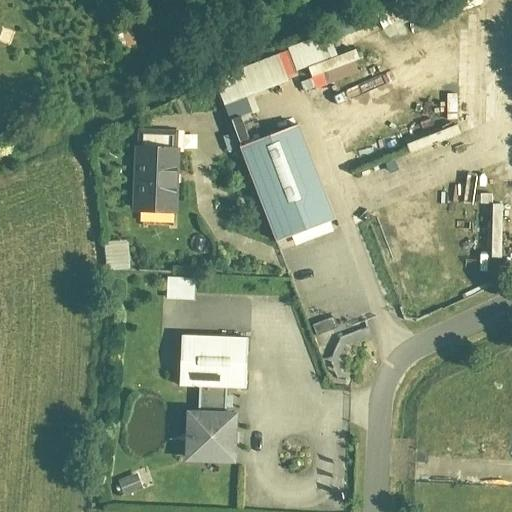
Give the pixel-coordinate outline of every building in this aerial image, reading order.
[(321,39),(209,75),(232,144),(254,137),(240,94),(306,73),(312,90),(362,74),(354,49),(327,57),(321,39)] [(402,145),(406,154),(457,134),(453,125),(402,145)] [(298,126),(242,149),(282,246),(338,223),(298,126)] [(177,134),(141,133),(138,211),(174,212),(177,134)] [(501,258),(502,204),(486,204),(485,258),(501,258)] [(101,242),(102,271),(126,269),(125,240),(101,242)] [(192,299),(192,278),(164,277),(163,299),(192,299)] [(248,341),(178,338),(176,390),(246,393),(248,341)] [(235,417),(188,416),(187,468),(233,469),(235,417)] [(485,458),(485,436),(459,435),(458,457),(485,458)]
